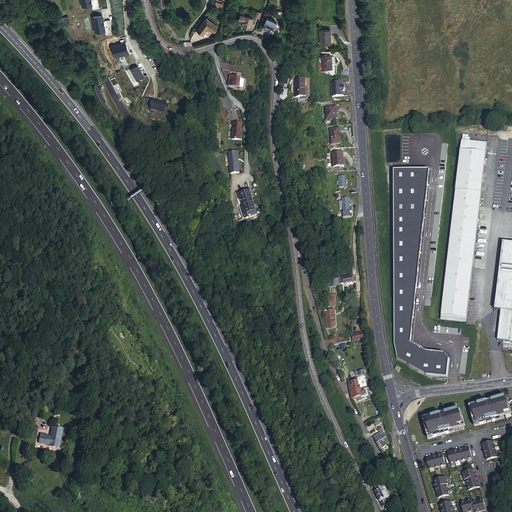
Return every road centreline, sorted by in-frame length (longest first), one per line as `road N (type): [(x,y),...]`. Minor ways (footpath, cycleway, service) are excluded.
road 1 (motorway): [(294,511),(170,250),(83,123),(0,26)]
road 2 (motorway): [(0,76),(134,270),(248,511)]
road 3 (tertiary): [(397,414),(395,457),(385,460),(371,447),(328,355),(293,239)]
road 4 (tertiary): [(374,511),(327,417),(299,316),(293,239)]
road 5 (tertiary): [(392,398),(377,324),(361,130)]
road 6 (tertiary): [(293,239),(275,140),(274,67),(253,42),(217,48)]
road 7 (residential): [(217,48),(221,78),(246,125),(246,174),(233,188)]
road 8 (tertiary): [(352,0),(361,130)]
road 9 (residential): [(392,398),(511,381)]
road 10 (track): [(366,201),(355,240),(360,319)]
